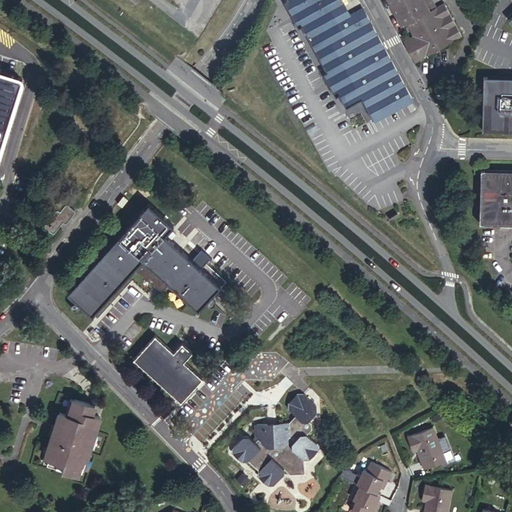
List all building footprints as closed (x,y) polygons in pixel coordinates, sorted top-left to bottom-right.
[(373,117),(412,96),(363,7),(350,13),(343,0),(285,0),(298,26),(301,25),(326,70),(339,93),(346,106),(362,97),(373,117)] [(404,43),(415,64),(454,44),(436,10),(431,13),(424,0),(386,0),(401,29),(407,25),(414,37),(404,43)] [(424,0),(431,13),(436,10),(430,0),(424,0)] [(444,6),(436,10),(454,44),(462,40),(444,6)] [(339,93),(326,70),(323,71),(335,95),(339,93)] [(511,75),(483,75),(483,128),(511,128),(511,75)] [(511,168),(480,168),(479,221),(511,221),(511,168)] [(63,207),(51,224),(61,232),(74,215),(75,216),(82,208),(72,200),(65,208),(63,207)] [(147,202),(66,291),(91,315),(141,259),(197,309),(218,285),(164,234),(172,225),(147,202)] [(123,210),(116,217),(122,222),(128,214),(123,210)] [(155,336),(135,359),(181,401),(202,378),(184,361),(192,352),(182,343),(173,352),(155,336)] [(319,404),(305,392),(299,391),(289,401),(289,407),(302,420),(310,420),(319,410),(319,404)] [(65,407),(48,451),(53,453),(51,460),(83,470),(85,463),(90,465),(107,414),(99,411),(102,402),(79,395),(73,409),(65,407)] [(261,473),(266,478),(273,483),(287,469),(290,472),(291,472),(307,471),(305,457),(320,444),(320,441),(309,431),(308,432),(306,431),(305,430),(304,431),(294,439),(291,419),(260,421),(260,436),(257,439),(251,435),(237,449),(249,461),(252,460),(255,463),(262,470),(261,473)] [(408,430),(412,446),(418,445),(421,444),(424,454),(421,455),(423,463),(440,457),(442,462),(448,460),(436,421),(408,430)] [(381,488),(385,482),(388,483),(395,471),(372,459),(367,467),(365,466),(356,480),(359,481),(379,493),(381,488)] [(446,511),(452,486),(424,480),(420,497),(426,498),(429,499),(427,509),(424,509),(423,511),(446,511)] [(379,493),(359,481),(352,495),(358,498),(352,506),(361,511),(374,511),(376,509),(374,508),(377,501),(381,494),(379,493)] [(507,511),(500,510),(500,506),(485,503),(482,511),(507,511)]
